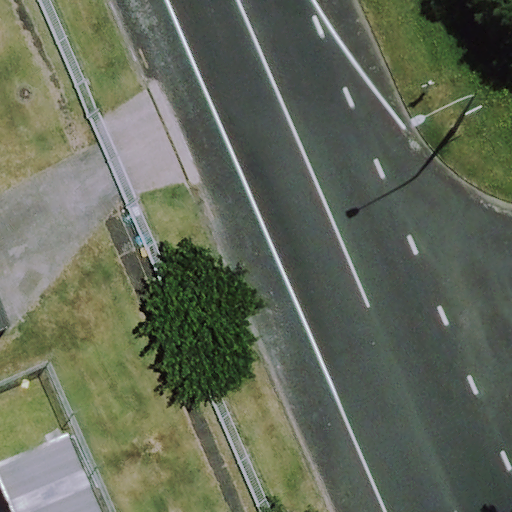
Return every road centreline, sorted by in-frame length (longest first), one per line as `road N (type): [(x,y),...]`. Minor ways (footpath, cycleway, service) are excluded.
road 1 (unclassified): [(238,0),(391,355)]
road 2 (unclassified): [(391,355),(457,511)]
road 3 (residential): [(391,355),(511,303)]
